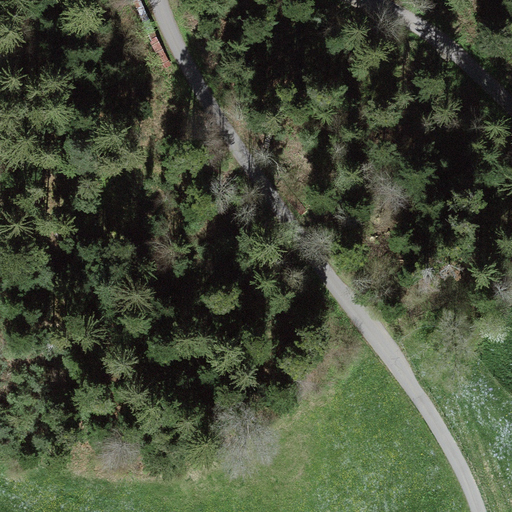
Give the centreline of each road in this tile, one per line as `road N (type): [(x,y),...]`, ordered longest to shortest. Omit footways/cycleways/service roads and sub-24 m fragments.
road 1 (unclassified): [(158,0),(221,126),(375,334),(478,511)]
road 2 (unclassified): [(511,107),(450,47),(374,0)]
